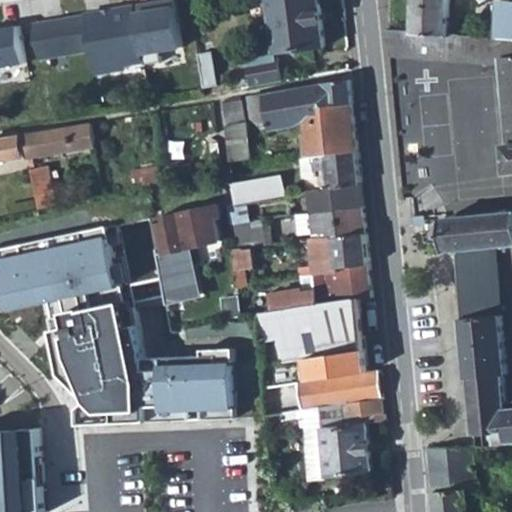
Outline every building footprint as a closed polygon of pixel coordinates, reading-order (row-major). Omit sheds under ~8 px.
[(178,0),(164,0),(138,4),(145,49),(184,43),(178,0)] [(328,46),(321,0),(271,0),(279,53),(328,46)] [(511,0),(417,0),(417,33),(451,36),(451,0),(500,0),(499,38),(511,38),(511,0)] [(0,66),(28,62),(21,21),(0,25),(0,66)] [(391,54),(502,63),(501,57),(511,55),(511,38),(499,38),(451,36),(417,33),(388,30),(391,54)] [(249,53),(251,63),(270,59),(268,50),(249,53)] [(511,171),(511,55),(501,57),(502,63),(510,144),(508,144),(510,172),(511,171)] [(254,86),(266,84),(285,81),(282,57),(270,59),(251,63),(241,65),(245,89),(254,86)] [(220,89),(237,86),(234,71),(217,74),(220,89)] [(322,83),(322,85),(290,90),(296,126),(297,127),(306,121),(313,115),(324,114),(323,106),(333,105),(355,103),(352,79),(322,83)] [(290,90),(268,94),(273,128),(273,130),(296,126),(290,90)] [(267,93),(251,96),(255,118),(263,124),(265,124),(266,129),(273,128),(268,94),(267,93)] [(231,160),(254,158),(249,121),(248,122),(245,97),(224,101),(227,126),(231,160)] [(306,121),(310,156),(359,151),(355,103),(333,105),(323,106),(324,114),(313,115),(306,121)] [(92,125),(27,135),(30,157),(96,145),(92,125)] [(0,160),(26,156),(22,136),(0,139),(0,160)] [(216,168),(223,167),(220,143),(213,144),(216,168)] [(303,157),(306,178),(321,176),(323,188),(336,186),(337,187),(363,183),(362,182),(363,182),(359,151),(310,156),(303,157)] [(194,162),(164,165),(166,178),(195,174),(194,162)] [(33,169),(41,209),(59,204),(49,165),(33,169)] [(134,170),(135,180),(136,186),(165,181),(163,165),(134,170)] [(134,170),(111,174),(113,185),(135,180),(134,170)] [(237,203),(242,203),(278,198),(288,196),(285,175),(234,184),(237,203)] [(313,190),(316,212),(316,213),(365,207),(363,183),(337,187),(336,186),(323,188),(313,190)] [(87,197),(85,191),(79,192),(76,184),(62,187),(66,202),(80,198),(87,197)] [(160,217),(168,252),(223,240),(223,238),(227,237),(223,222),(220,223),(217,214),(223,213),(221,206),(223,205),(223,203),(215,204),(215,206),(183,213),(183,212),(160,217)] [(230,204),(232,224),(245,221),(242,203),(237,203),(230,204)] [(298,214),(301,234),(319,233),(319,238),(334,237),(335,238),(368,233),(365,207),(316,213),(316,212),(298,214)] [(511,210),(508,211),(508,208),(505,208),(505,212),(458,217),(458,214),(455,214),(455,217),(449,217),(446,218),(449,251),(453,251),(458,250),(459,253),(462,253),(462,250),(495,247),(508,245),(508,248),(511,248),(511,245),(511,244),(511,210)] [(251,220),(253,230),(262,229),(262,226),(261,219),(251,220)] [(232,224),(236,249),(244,247),(247,249),(255,248),(255,247),(273,244),(270,225),(262,226),(262,229),(253,230),(251,220),(245,221),(232,224)] [(109,223),(0,246),(0,274),(7,307),(52,297),(65,362),(103,404),(145,404),(144,373),(109,223)] [(319,238),(313,239),(316,274),(342,270),(342,268),(372,264),(368,233),(335,238),(334,237),(319,238)] [(244,247),(236,249),(239,270),(258,267),(255,248),(247,249),(244,247)] [(511,408),(509,409),(506,375),(509,374),(503,314),(501,314),(495,247),(462,250),(462,253),(459,253),(465,318),(463,318),(469,378),(472,378),(477,434),(509,431),(510,441),(511,440),(511,408)] [(236,256),(220,258),(226,315),(242,313),(236,256)] [(274,293),(277,310),(362,296),(362,298),(375,297),(372,264),(342,268),(342,270),(316,274),(318,289),(307,291),(306,287),(274,293)] [(304,275),(306,287),(307,291),(318,289),(316,274),(304,275)] [(241,278),(242,286),(249,283),(247,277),(241,278)] [(264,336),(283,334),(286,361),(309,358),(368,350),(362,298),(362,296),(277,310),(263,312),(263,314),(264,336)] [(309,358),(312,379),(370,371),(368,350),(309,358)] [(235,352),(164,354),(165,408),(237,405),(235,352)] [(370,371),(312,379),(300,381),(304,410),(385,397),(382,369),(370,371)] [(373,471),(375,471),(374,463),(370,421),(387,419),(385,397),(304,410),(284,413),(285,421),(308,417),(311,445),(309,445),(311,463),(312,481),(331,479),(330,475),(366,471),(366,474),(374,473),(373,471)] [(17,420),(0,421),(0,511),(13,511),(13,507),(26,506),(17,420)] [(435,492),(437,511),(472,511),(470,490),(481,490),(475,447),(463,447),(430,448),(433,475),(435,492)]
